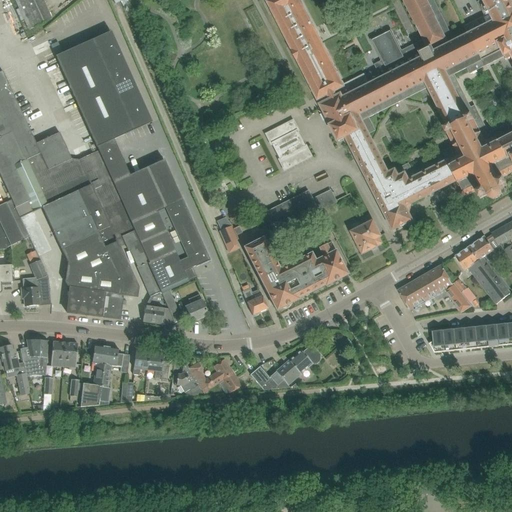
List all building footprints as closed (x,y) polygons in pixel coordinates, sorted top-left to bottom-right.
[(37,0),(18,9),(15,10),(20,21),(23,20),(28,30),(28,29),(51,19),(42,0),(37,0)] [(485,148),(472,121),(475,120),(472,114),(469,115),(449,77),(466,68),(469,74),(484,66),(468,35),(455,42),(433,0),(402,0),(416,27),(417,27),(423,39),(401,50),(391,29),(370,39),(381,60),(374,64),(378,73),(366,79),(364,74),(343,84),(300,0),(272,0),(268,2),(294,52),(294,51),(296,50),(301,58),(299,60),(298,59),(297,59),(318,100),(319,100),(319,99),(321,97),(324,103),(321,105),(331,126),(339,141),(346,138),(393,230),(412,221),(409,214),(405,207),(453,183),(459,194),(458,194),(461,200),(467,197),(466,196),(476,191),(477,192),(480,199),(487,196),(487,195),(488,196),(489,197),(489,198),(490,198),(491,198),(491,199),(492,199),(493,199),(494,199),(495,199),(496,199),(497,198),(498,198),(499,197),(500,196),(501,195),(501,194),(501,193),(501,192),(501,191),(501,190),(501,189),(500,188),(501,188),(508,185),(504,178),(503,177),(511,172),(511,137),(511,134),(485,148)] [(465,26),(464,27),(468,35),(484,66),(485,66),(504,57),(510,54),(511,58),(511,129),(510,131),(511,135),(511,3),(510,0),(482,0),(478,2),(482,11),(486,9),(488,14),(485,16),(465,26)] [(114,140),(141,127),(152,123),(111,31),(100,36),(55,56),(96,148),(114,140)] [(0,72),(0,175),(6,189),(8,193),(12,200),(15,207),(20,218),(34,212),(42,208),(46,217),(54,234),(61,250),(67,263),(66,271),(67,272),(66,279),(65,284),(66,290),(67,291),(67,290),(69,290),(69,289),(120,295),(122,295),(136,297),(138,288),(133,278),(133,277),(128,268),(116,240),(122,237),(128,251),(130,250),(140,246),(128,218),(98,151),(78,160),(71,159),(65,147),(59,133),(36,144),(31,134),(23,116),(18,106),(2,71),(0,72)] [(271,146),(272,146),(271,145),(272,144),(280,159),(279,160),(278,158),(278,159),(279,161),(306,147),(305,145),(304,145),(305,146),(304,147),(296,132),(297,131),(298,132),(299,132),(292,120),(286,123),(291,133),(270,144),(271,146)] [(182,200),(164,160),(130,175),(126,167),(114,140),(96,148),(98,151),(128,218),(140,246),(148,263),(150,269),(161,292),(162,294),(169,291),(196,278),(192,268),(194,266),(195,268),(211,261),(183,200),(182,200)] [(222,179),(208,185),(212,194),(226,187),(222,179)] [(265,213),(270,224),(274,222),(275,223),(293,223),(293,224),(318,211),(321,210),(336,202),(330,190),(312,200),(308,191),(265,213)] [(29,237),(15,207),(12,200),(0,205),(0,250),(8,250),(7,248),(29,237)] [(362,219),(365,225),(352,232),(363,254),(377,247),(377,246),(382,243),(379,237),(381,237),(370,215),(362,219)] [(259,224),(257,218),(247,223),(250,229),(259,224)] [(493,236),(490,238),(500,254),(503,252),(508,258),(511,264),(511,244),(509,241),(510,240),(511,238),(511,222),(503,227),(492,234),(493,236)] [(219,232),(225,245),(237,240),(231,226),(219,232)] [(241,233),(238,227),(233,230),(236,235),(241,233)] [(485,237),(469,248),(482,267),(472,273),(490,297),(497,305),(511,293),(505,286),(483,258),(494,250),(498,256),(500,254),(490,238),(487,240),(485,237)] [(311,292),(296,261),(279,270),(264,238),(244,248),(258,275),(270,299),(276,311),(298,300),(297,299),(311,292)] [(311,254),(296,261),(311,292),(325,285),(325,286),(347,275),(346,272),(331,243),(326,245),(319,248),(323,257),(315,261),(311,254)] [(161,292),(150,269),(148,263),(140,246),(130,250),(137,268),(140,273),(142,278),(150,296),(150,297),(164,299),(162,294),(161,292)] [(469,248),(456,257),(461,265),(465,271),(468,269),(472,273),(482,267),(469,248)] [(24,289),(21,289),(22,299),(24,299),(25,307),(27,307),(29,308),(31,308),(32,306),(51,305),(51,304),(50,304),(49,288),(48,280),(47,276),(39,261),(30,265),(36,279),(28,280),(23,280),(24,289)] [(0,293),(1,293),(1,292),(2,292),(2,291),(1,283),(12,283),(11,265),(0,265),(0,293)] [(468,301),(454,283),(452,285),(441,266),(398,291),(410,310),(444,290),(462,313),(472,306),(468,301)] [(459,280),(454,283),(468,301),(473,297),(459,280)] [(122,295),(120,295),(69,289),(69,290),(67,313),(119,319),(122,295)] [(242,292),(252,316),(268,309),(262,296),(254,299),(250,289),(242,292)] [(175,306),(169,291),(162,294),(164,299),(170,313),(174,322),(181,319),(175,306)] [(185,307),(191,323),(208,316),(201,300),(199,295),(188,300),(190,305),(185,307)] [(142,322),(162,325),(164,309),(145,306),(142,322)] [(508,324),(497,325),(500,346),(510,345),(508,324)] [(497,325),(487,326),(489,347),(500,346),(497,325)] [(487,326),(476,327),(478,348),(489,347),(487,326)] [(476,327),(465,328),(467,350),(478,348),(476,327)] [(465,328),(454,330),(457,351),(467,350),(465,328)] [(454,330),(444,331),(446,352),(457,351),(454,330)] [(430,343),(429,344),(435,353),(446,352),(444,331),(432,332),(433,333),(434,343),(431,344),(430,343)] [(347,338),(343,342),(348,347),(352,344),(347,338)] [(24,367),(25,374),(26,377),(34,375),(32,366),(46,366),(48,341),(26,340),(26,341),(30,357),(29,359),(22,361),(24,367)] [(51,366),(63,367),(65,343),(52,342),(51,366)] [(65,343),(63,367),(75,368),(77,344),(65,343)] [(0,348),(0,351),(2,362),(4,362),(5,368),(12,367),(12,370),(19,368),(15,352),(13,353),(11,346),(0,348)] [(98,406),(106,348),(94,346),(92,363),(96,364),(93,386),(83,384),(80,408),(98,406)] [(118,349),(106,348),(98,406),(108,405),(111,388),(108,388),(111,366),(120,367),(119,372),(128,373),(129,355),(117,354),(118,349)] [(315,365),(319,361),(320,355),(314,348),(308,348),(302,353),(300,351),(276,372),(270,377),(270,378),(269,378),(259,367),(250,375),(262,390),(263,390),(276,389),(278,389),(278,388),(277,388),(277,386),(283,381),(287,385),(312,364),(315,365)] [(140,369),(147,370),(149,354),(135,352),(132,375),(139,376),(140,369)] [(149,354),(147,370),(155,371),(154,379),(167,381),(169,366),(162,365),(163,355),(149,354)] [(198,363),(188,369),(200,391),(201,390),(209,386),(211,389),(222,381),(223,381),(233,374),(224,360),(213,367),(216,372),(205,380),(201,373),(203,371),(198,363)] [(200,391),(188,369),(185,365),(182,367),(182,374),(180,375),(178,374),(176,385),(180,386),(184,393),(185,397),(203,395),(200,391)] [(30,394),(26,377),(25,374),(17,376),(21,396),(30,394)] [(241,386),(233,374),(223,381),(222,381),(230,393),(241,386)] [(44,395),(51,395),(53,378),(45,378),(44,395)] [(69,401),(76,402),(76,397),(77,397),(79,381),(70,380),(69,397),(70,397),(69,401)]
